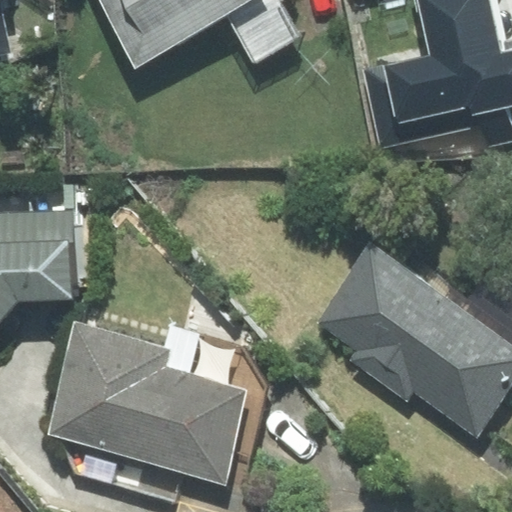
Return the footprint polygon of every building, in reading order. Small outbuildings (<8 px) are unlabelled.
[(113,0),(155,72),(282,0),(113,0)] [(488,0),(429,0),(440,59),(376,70),(389,143),(478,127),(489,141),(511,137),(511,67),(500,69),(488,0)] [(0,363),(1,365),(61,292),(105,295),(101,231),(20,230),(26,200),(0,199),(0,363)] [(374,345),(366,356),(430,400),(438,389),(504,434),(511,422),(511,310),(398,231),(337,319),(374,345)] [(201,365),(209,334),(96,306),(65,430),(251,476),(274,383),(201,365)]
